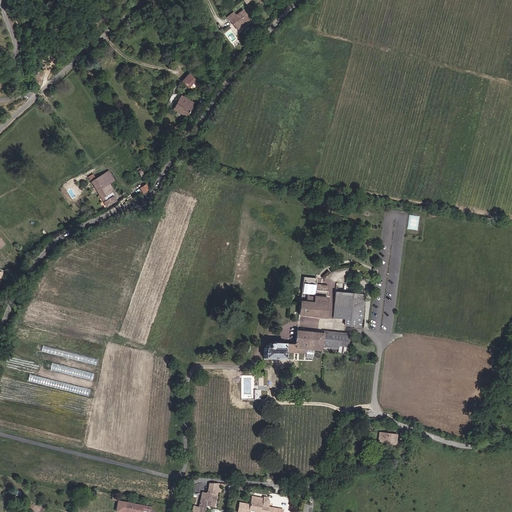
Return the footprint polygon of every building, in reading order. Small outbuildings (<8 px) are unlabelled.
[(243,11),(236,16),(234,12),(227,18),(229,21),(230,20),(237,29),(250,20),(243,11)] [(197,82),(190,76),(182,83),(189,90),(196,82),(197,82)] [(199,86),(198,84),(196,82),(189,90),(191,92),(194,92),(199,86)] [(179,96),(171,109),(186,118),(194,104),(179,96)] [(144,174),(139,167),(136,168),(141,176),(144,174)] [(107,170),(102,173),(109,184),(114,181),(107,170)] [(112,189),(109,184),(102,173),(94,178),(92,175),(87,177),(106,207),(116,201),(113,196),(114,195),(111,190),(112,189)] [(144,193),(150,190),(146,184),(141,188),(144,193)] [(10,275),(16,269),(11,266),(6,272),(10,275)] [(315,279),(301,277),(299,301),(299,302),(298,315),(324,317),(326,292),(314,291),(315,279)] [(366,295),(336,291),(333,318),(345,319),(344,326),(362,328),(366,295)] [(346,353),(348,335),(326,333),(326,335),(296,333),(296,345),(269,343),(269,345),(265,346),(263,358),(285,360),(285,356),(285,351),(293,352),(297,352),(297,348),(307,349),(306,357),(313,358),(313,349),(321,350),(322,346),(339,347),(339,352),(346,353)] [(37,344),(35,350),(96,363),(98,358),(37,344)] [(50,370),(93,379),(94,372),(52,363),(50,370)] [(397,434),(380,432),(379,443),(396,444),(397,434)] [(202,511),(203,510),(205,510),(206,506),(208,501),(215,503),(216,490),(217,484),(208,484),(207,494),(202,493),(199,509),(198,511),(202,511)] [(251,495),(250,503),(249,509),(250,509),(260,511),(261,505),(265,505),(266,500),(262,499),(263,497),(251,495)] [(116,500),(116,502),(114,511),(116,511),(123,511),(123,510),(132,511),(140,511),(141,509),(149,511),(150,506),(118,500),(116,500)] [(250,503),(240,501),(238,511),(242,511),(249,511),(250,509),(249,509),(250,503)]
